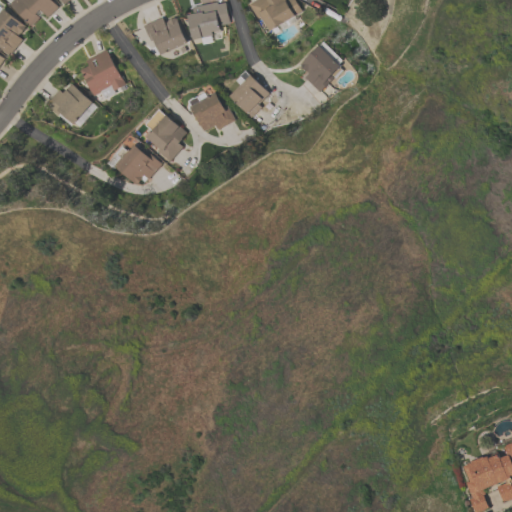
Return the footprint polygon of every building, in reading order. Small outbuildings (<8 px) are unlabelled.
[(52,0),(59,7),(48,18),(41,10),(37,14),(40,18),(32,26),(11,4),(15,0),(52,0)] [(295,0),(302,10),(268,31),(259,16),(257,18),(248,4),(254,0),(295,0)] [(187,15),(193,13),(192,7),(217,2),(217,4),(225,2),(230,23),(219,25),(220,31),(212,33),(212,36),(201,38),(201,37),(192,39),(187,15)] [(10,56),(0,47),(0,15),(5,10),(26,27),(25,28),(26,28),(21,34),(20,34),(18,36),(23,40),(10,56)] [(160,55),(153,39),(150,41),(143,25),(162,17),(164,23),(168,21),(167,20),(174,17),(174,18),(176,17),(187,42),(160,55)] [(300,65),(320,46),(321,46),(325,42),(330,47),(326,51),(340,67),(343,70),(335,78),(332,75),(331,75),(334,78),(319,92),(302,75),(306,71),(305,70),(301,66),(300,65)] [(93,96),(79,70),(88,65),(86,61),(106,50),(124,85),(112,91),(114,93),(103,99),(100,92),(93,96)] [(269,93),(258,104),(261,107),(250,117),(230,96),(245,81),(240,76),(245,71),(250,76),(251,75),(269,93)] [(72,124),(59,112),(57,115),(45,104),(58,89),(62,92),(69,85),(70,85),(71,83),(92,102),(72,124)] [(190,107),(191,106),(189,102),(191,100),(191,99),(193,98),(195,98),(205,93),(207,98),(216,93),(224,108),(227,106),(235,120),(217,130),(215,125),(203,132),(190,107)] [(146,125),(159,110),(165,116),(166,115),(187,133),(178,143),(182,146),(168,161),(156,151),(159,149),(146,138),(153,131),(146,125)] [(115,167),(116,166),(114,164),(120,157),(116,154),(123,147),(128,151),(134,144),(141,150),(143,148),(161,164),(148,179),(143,175),(136,183),(133,181),(132,182),(115,167)] [(462,465),(483,457),(483,458),(487,456),(488,458),(495,456),(493,453),(498,451),(500,458),(508,455),(504,445),(511,441),(511,475),(508,477),(511,486),(511,497),(502,501),(495,484),(483,489),(484,494),(481,495),(486,507),(475,511),(472,511),(468,499),(471,498),(465,482),(468,481),(462,465)]
